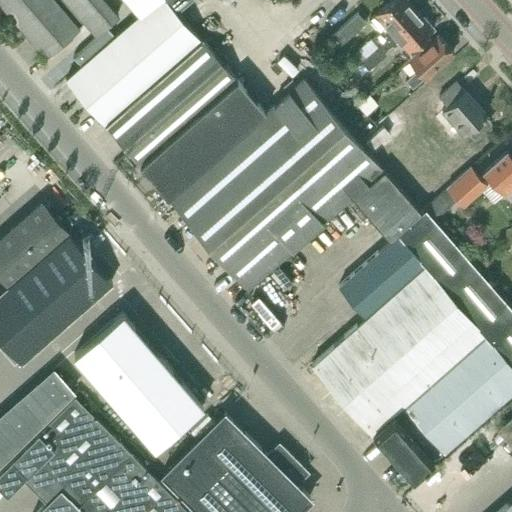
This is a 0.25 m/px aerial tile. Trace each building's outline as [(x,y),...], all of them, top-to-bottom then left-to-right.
[(0,0),(0,3),(44,54),(83,21),(92,32),(115,13),(103,0),(0,0)] [(200,41),(174,10),(186,0),(155,0),(65,78),(104,124),(200,41)] [(126,0),(138,13),(152,0),(126,0)] [(376,45),(416,10),(411,3),(411,0),(410,0),(390,0),(376,13),(369,20),(379,31),(371,38),(376,45)] [(415,53),(430,39),(426,34),(432,28),(430,26),(430,22),(426,17),(422,17),(416,10),(376,45),(360,59),(368,68),(386,53),(384,50),(390,44),(388,41),(395,35),(408,50),(410,48),(415,53)] [(358,11),(332,34),(340,43),(366,21),(358,11)] [(430,39),(415,53),(409,59),(417,68),(405,79),(412,87),(453,51),(438,35),(432,40),(430,39)] [(202,39),(200,41),(104,124),(139,164),(237,79),(202,39)] [(382,170),(355,139),(316,94),(314,92),(302,78),(265,111),(227,144),(256,177),(286,151),(337,209),(352,195),(382,170)] [(265,111),(237,79),(139,164),(167,196),(197,170),(227,144),(265,111)] [(442,111),(437,115),(448,127),(453,123),(462,134),(468,129),(474,136),(491,121),(485,114),(486,113),(457,80),(438,97),(446,105),(441,110),(442,111)] [(357,103),(365,113),(378,103),(369,92),(357,103)] [(306,235),(256,177),(227,144),(197,170),(276,261),(306,235)] [(511,153),(507,148),(483,170),(504,194),(511,187),(511,188),(511,153)] [(256,177),(306,235),(337,209),(286,151),(256,177)] [(425,206),(426,207),(436,218),(458,199),(464,205),(488,183),(472,164),(442,190),(432,200),(425,206)] [(422,212),(421,210),(384,168),(382,170),(352,195),(391,238),(422,212)] [(246,287),(276,261),(197,170),(167,196),(246,287)] [(426,207),(425,206),(432,200),(423,189),(422,189),(417,184),(408,191),(423,208),(426,207)] [(41,199),(0,234),(0,274),(8,283),(69,231),(41,199)] [(425,263),(311,363),(412,479),(433,460),(431,458),(437,453),(442,449),(443,451),(478,420),(490,410),(502,399),(511,390),(511,305),(492,283),(482,272),(452,237),(436,218),(426,207),(423,208),(421,210),(422,212),(398,232),(424,262),(425,263)] [(8,283),(7,284),(51,334),(112,280),(69,231),(8,283)] [(377,250),(338,284),(364,314),(403,280),(424,262),(398,232),(391,238),(377,250)] [(122,311),(73,353),(155,447),(203,404),(122,311)] [(0,463),(72,393),(53,371),(0,417),(0,463)] [(188,511),(73,395),(0,467),(0,487),(6,494),(22,478),(45,502),(34,511),(188,511)] [(294,511),(311,496),(296,481),(308,470),(279,441),(267,453),(253,439),(252,440),(225,412),(163,474),(189,501),(200,511),(294,511)] [(511,496),(493,511),(511,511),(511,413),(497,426),(496,426),(511,444),(511,496)]
